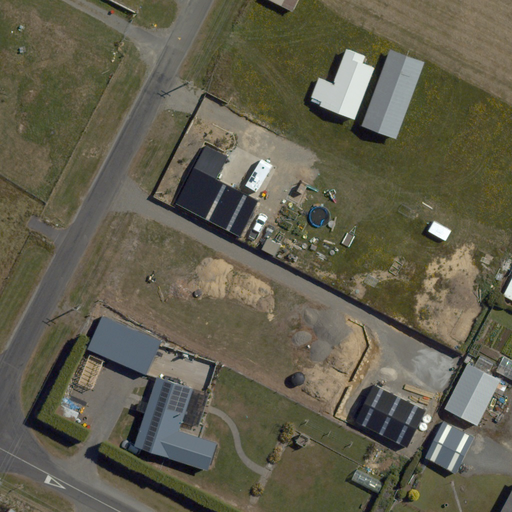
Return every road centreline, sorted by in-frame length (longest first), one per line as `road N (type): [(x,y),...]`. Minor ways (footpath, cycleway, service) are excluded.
road 1 (residential): [(0,391),(199,0)]
road 2 (residential): [(0,448),(119,511)]
